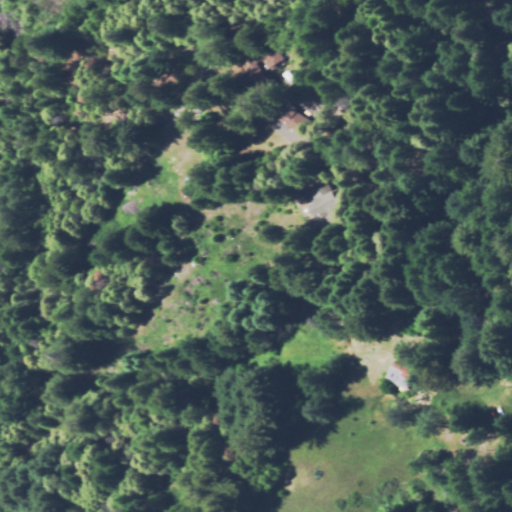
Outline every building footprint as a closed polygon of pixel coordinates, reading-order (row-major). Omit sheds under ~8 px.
[(283,59),(270,70),(257,53),(270,43),(283,59)] [(279,88),(264,102),(240,73),(256,60),(279,88)] [(288,106),(317,123),(310,135),(281,118),(288,106)] [(326,179),(333,191),(336,189),(345,205),(343,206),(347,214),(335,221),(329,211),(324,213),(317,200),(320,198),(313,185),(326,179)] [(335,222),(329,212),(337,207),(326,188),(301,202),(318,231),(335,222)] [(419,313),(425,328),(419,331),(413,316),(419,313)] [(409,387),(406,393),(385,380),(390,371),(401,377),(399,381),(409,387)]
